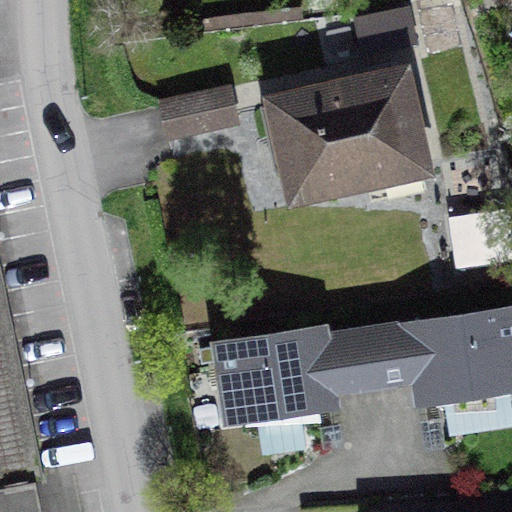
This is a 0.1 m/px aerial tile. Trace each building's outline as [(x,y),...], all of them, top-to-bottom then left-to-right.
[(332,0),(302,0),(311,24),(337,15),(332,0)] [(410,59),(263,93),(289,203),(436,170),(410,59)] [(230,85),(160,101),(169,140),(239,124),(230,85)] [(511,295),(409,311),(418,372),(423,404),(511,391),(511,295)] [(409,311),(316,323),(326,385),(418,372),(409,311)] [(316,323),(205,339),(219,431),(330,415),(326,385),(316,323)]
